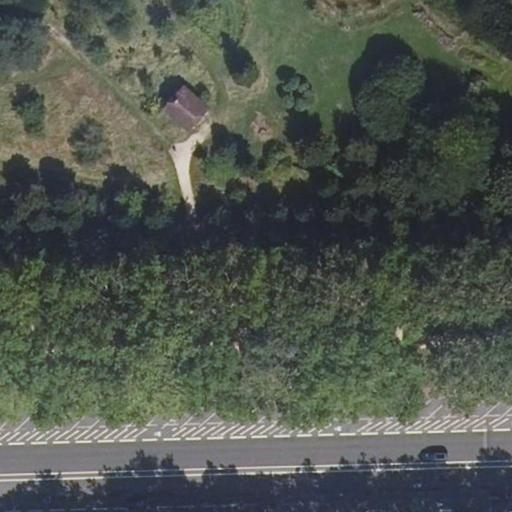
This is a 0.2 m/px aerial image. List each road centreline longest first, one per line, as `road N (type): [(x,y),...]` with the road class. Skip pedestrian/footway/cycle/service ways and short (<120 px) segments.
road 1 (primary): [(511,437),(0,453)]
road 2 (primary): [(222,511),(511,502)]
